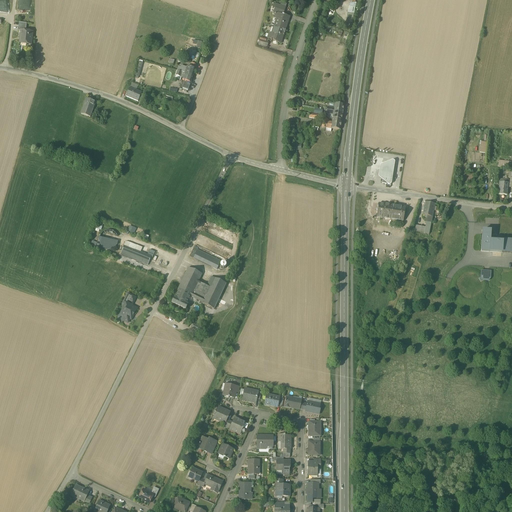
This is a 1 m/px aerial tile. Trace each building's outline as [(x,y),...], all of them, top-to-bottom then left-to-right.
[(18,0),(17,8),(29,10),(31,0),(18,0)] [(353,24),(356,2),(350,1),(347,20),(349,20),(349,24),(353,24)] [(280,6),(276,5),(274,12),(276,13),(275,14),(276,14),(276,13),(282,15),(282,14),(283,14),(285,8),(280,6)] [(282,15),(276,13),(276,14),(274,18),(277,19),(275,27),(285,30),(286,27),(288,22),(287,22),(289,17),(290,17),(283,14),(282,14),(282,15)] [(26,24),(19,23),(18,31),(20,31),(26,31),(26,24)] [(285,30),(275,27),(272,34),(269,33),(268,38),(274,40),(274,41),(273,43),(274,44),(276,45),(278,44),(278,43),(281,43),(280,43),(282,38),(283,38),(284,33),(285,30)] [(26,31),(20,31),(20,34),(21,35),(20,44),(31,45),(33,32),(26,31)] [(136,60),(133,77),(140,78),(143,61),(136,60)] [(191,65),(188,65),(187,69),(186,72),(194,74),(196,67),(191,65)] [(194,74),(186,72),(185,74),(184,78),(186,79),(191,81),(192,81),(194,74)] [(142,93),(130,88),(126,97),(138,102),(142,93)] [(95,102),(86,99),(80,114),(90,118),(95,102)] [(344,106),(335,104),(334,108),(334,112),(343,113),(344,106)] [(343,113),(334,112),(333,115),(333,119),(342,120),(343,113)] [(323,119),(322,127),(326,128),(326,131),(331,132),(331,129),(332,122),(328,122),(329,120),(327,120),(328,119),(323,119)] [(342,120),(333,119),(332,122),(331,129),(340,130),(342,120)] [(383,180),(391,177),(393,163),(393,162),(392,161),(379,165),(377,176),(383,181),(383,180)] [(391,177),(383,180),(383,181),(382,184),(386,184),(387,184),(389,184),(389,185),(390,185),(391,185),(391,184),(391,183),(392,176),(391,177)] [(508,183),(499,182),(498,195),(507,196),(508,183)] [(435,204),(425,202),(424,208),(422,207),(421,211),(423,212),(423,215),(425,215),(425,217),(427,218),(427,216),(432,217),(435,204)] [(405,207),(379,203),(378,209),(377,209),(376,211),(377,211),(377,217),(403,221),(405,207)] [(432,217),(427,216),(427,218),(425,227),(424,233),(429,234),(432,217)] [(127,230),(134,233),(137,228),(130,225),(127,230)] [(491,231),(482,230),(481,252),(511,254),(511,240),(491,239),(491,231)] [(117,243),(118,240),(117,236),(115,233),(112,231),(108,231),(105,231),(102,233),(100,236),(99,240),(100,244),(102,247),(105,249),(108,249),(112,249),(115,247),(117,243)] [(151,256),(124,245),(121,254),(147,265),(151,256)] [(202,252),(193,248),(189,256),(198,260),(202,252)] [(215,258),(202,252),(198,260),(211,266),(215,258)] [(220,261),(215,258),(211,266),(216,269),(220,261)] [(201,274),(188,267),(178,289),(179,289),(177,294),(189,300),(190,297),(193,292),(201,274)] [(491,271),(480,271),(480,279),(482,282),(488,282),(490,279),(491,271)] [(226,283),(211,276),(201,296),(205,298),(202,302),(202,304),(213,309),(214,308),(215,305),(226,283)] [(201,296),(193,292),(190,297),(193,298),(202,302),(205,298),(201,296)] [(126,304),(120,314),(126,317),(123,321),(128,323),(130,319),(131,320),(132,318),(131,318),(132,316),(133,316),(137,309),(131,306),(136,298),(128,294),(123,303),(126,304)] [(189,300),(177,294),(175,298),(174,298),(171,303),(185,310),(188,305),(189,305),(190,303),(188,302),(189,300)] [(206,330),(192,323),(190,327),(203,334),(206,330)] [(237,387),(225,384),(223,396),(228,397),(228,398),(229,398),(229,397),(234,398),(235,393),(237,387)] [(258,392),(244,389),(242,400),(256,403),(256,399),(258,392)] [(279,398),(266,395),(264,405),(277,407),(278,405),(279,398)] [(295,399),(286,397),(286,401),(285,401),(285,402),(284,407),(289,408),(290,408),(299,410),(299,409),(301,403),(301,401),(295,400),(295,399)] [(320,405),(307,402),(307,404),(305,410),(305,411),(319,414),(320,410),(319,409),(320,405)] [(230,413),(218,408),(218,407),(213,419),(225,424),(227,420),(227,419),(228,419),(228,418),(230,413)] [(245,423),(234,418),(232,423),(230,428),(229,430),(240,435),(242,429),(243,429),(243,428),(246,429),(248,425),(245,423)] [(320,422),(309,422),(308,436),(313,436),(320,437),(320,436),(318,436),(318,429),(320,430),(320,422)] [(285,435),(278,435),(278,442),(281,442),(281,449),(283,449),(290,449),(290,436),(285,436),(285,435)] [(272,436),(260,436),(260,441),(258,441),(257,449),(265,449),(265,446),(272,446),(272,436)] [(208,440),(203,438),(200,444),(199,443),(199,444),(200,444),(198,448),(201,450),(201,448),(204,449),(203,451),(207,452),(207,451),(209,452),(214,441),(209,438),(208,440)] [(231,442),(224,439),(221,444),(223,444),(229,447),(231,442)] [(209,452),(209,453),(211,455),(217,442),(214,441),(209,452)] [(313,442),(308,442),(308,455),(317,456),(317,449),(320,449),(320,442),(313,442)] [(229,447),(223,444),(221,449),(222,449),(220,454),(224,457),(225,458),(226,457),(228,459),(231,454),(233,449),(229,447)] [(259,460),(249,460),(249,474),(259,474),(259,460)] [(283,461),(276,461),(276,470),(283,470),(283,475),(289,475),(289,469),(290,469),(290,461),(283,461)] [(314,462),(308,462),(308,476),(317,476),(317,469),(320,469),(320,462),(314,462)] [(201,473),(192,469),(189,476),(193,478),(193,479),(198,482),(200,478),(201,477),(199,476),(201,473)] [(222,482),(208,476),(206,481),(204,484),(205,484),(212,488),(211,491),(217,493),(222,482)] [(283,484),(276,483),(276,495),(282,495),(282,497),(290,497),(290,485),(283,485),(283,484)] [(249,484),(240,484),(239,499),(252,500),(252,495),(249,495),(249,484)] [(317,484),(308,484),(308,502),(313,502),(313,498),(318,498),(318,484),(317,484)] [(89,492),(75,486),(74,490),(75,490),(72,496),(73,495),(80,499),(80,500),(84,502),(84,501),(87,496),(89,492)] [(151,493),(143,490),(139,498),(143,499),(142,500),(149,503),(152,497),(153,495),(151,493)] [(178,498),(174,508),(182,511),(185,511),(188,507),(189,503),(178,498)] [(107,511),(110,506),(99,501),(96,508),(95,511),(96,511),(97,511),(107,511)]
